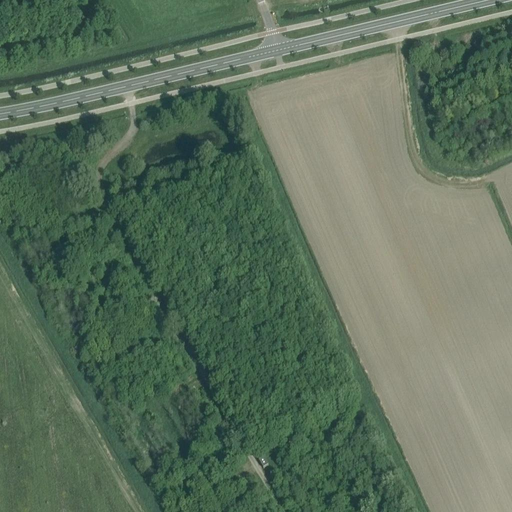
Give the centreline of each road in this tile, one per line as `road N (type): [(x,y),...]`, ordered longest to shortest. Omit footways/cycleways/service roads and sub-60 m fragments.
road 1 (secondary): [(0,114),(278,50)]
road 2 (track): [(0,269),(138,511)]
road 3 (secondary): [(278,50),(489,0)]
